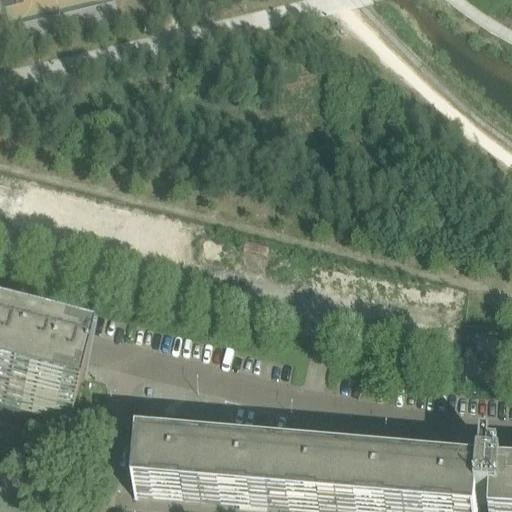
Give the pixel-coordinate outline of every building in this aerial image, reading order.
[(62,0),(14,0),(18,15),(0,19),(0,40),(1,44),(70,28),(62,0)] [(105,27),(153,14),(151,6),(130,11),(127,0),(121,0),(99,6),(105,27)] [(173,267),(182,233),(0,184),(0,216),(23,223),(22,227),(173,267)] [(411,313),(416,345),(448,340),(443,308),(411,313)] [(467,330),(466,364),(501,365),(502,330),(467,330)] [(0,409),(69,427),(81,378),(0,357),(0,409)] [(511,511),(511,478),(511,462),(511,454),(496,453),(495,467),(492,466),(492,459),(483,458),(482,468),(469,466),(468,474),(458,473),(459,459),(143,432),(141,457),(139,457),(137,472),(135,494),(135,502),(137,502),(137,499),(291,511),(511,511)]
